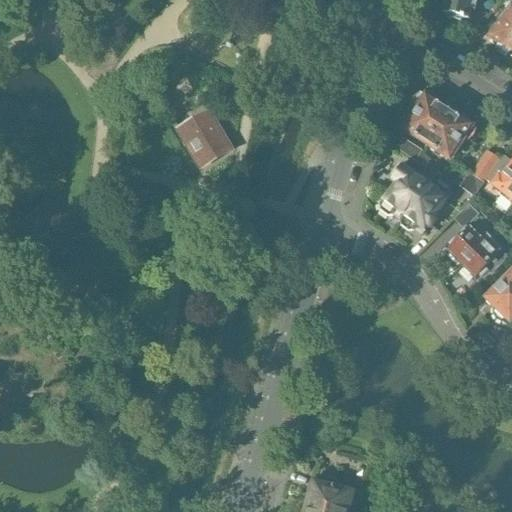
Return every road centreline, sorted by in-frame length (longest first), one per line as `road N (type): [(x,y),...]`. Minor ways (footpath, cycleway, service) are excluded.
road 1 (unclassified): [(246,511),(326,225)]
road 2 (residential): [(326,225),(401,266),(449,345),(511,395)]
road 3 (unclassified): [(326,225),(379,33)]
road 4 (residential): [(379,33),(424,48),(511,106)]
